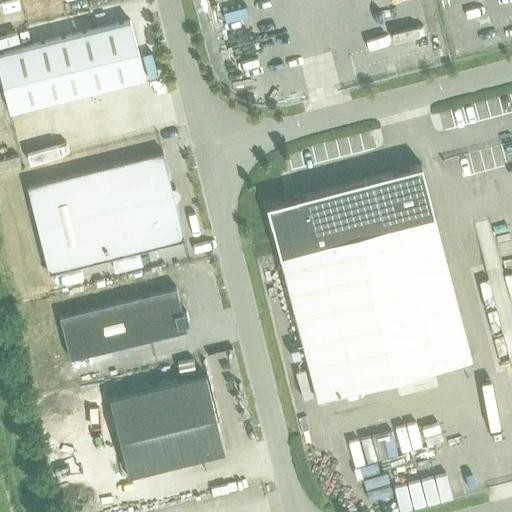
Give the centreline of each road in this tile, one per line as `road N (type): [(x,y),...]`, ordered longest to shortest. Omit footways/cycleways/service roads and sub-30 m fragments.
road 1 (residential): [(296,511),(204,146)]
road 2 (residential): [(204,146),(511,69)]
road 3 (residential): [(204,146),(167,0)]
